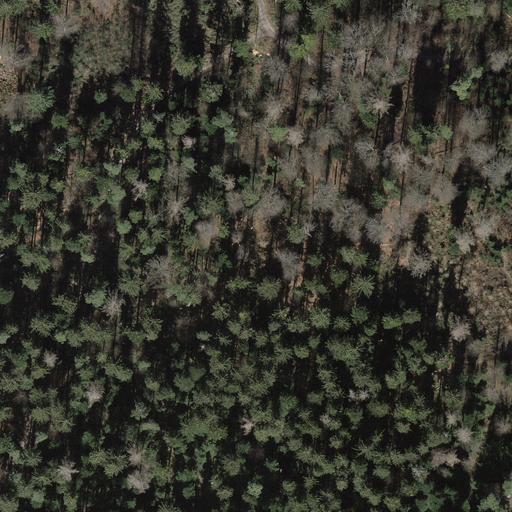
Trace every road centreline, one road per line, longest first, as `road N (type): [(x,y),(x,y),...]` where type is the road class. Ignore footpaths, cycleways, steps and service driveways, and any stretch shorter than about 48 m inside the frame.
road 1 (track): [(274,27),(164,101),(132,142),(3,511)]
road 2 (track): [(511,65),(396,54),(322,65),(274,27)]
